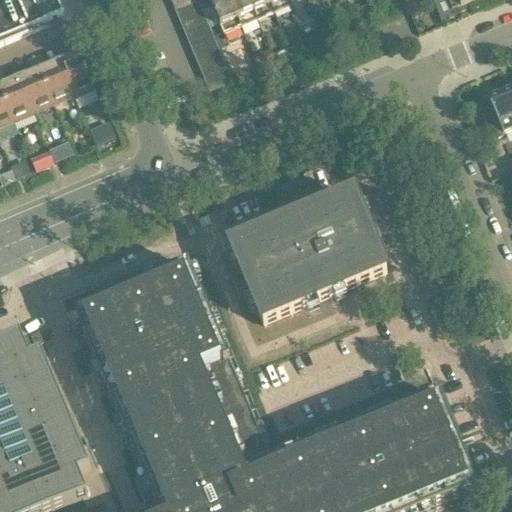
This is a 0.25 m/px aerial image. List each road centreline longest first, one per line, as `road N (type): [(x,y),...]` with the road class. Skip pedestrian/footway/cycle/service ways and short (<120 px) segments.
road 1 (residential): [(468,364),(454,369),(440,359),(361,184),(231,237),(155,253),(34,309)]
road 2 (residential): [(163,181),(418,77)]
road 3 (residential): [(511,308),(418,77)]
road 4 (unclassified): [(102,16),(163,181)]
road 5 (residential): [(5,245),(163,181)]
